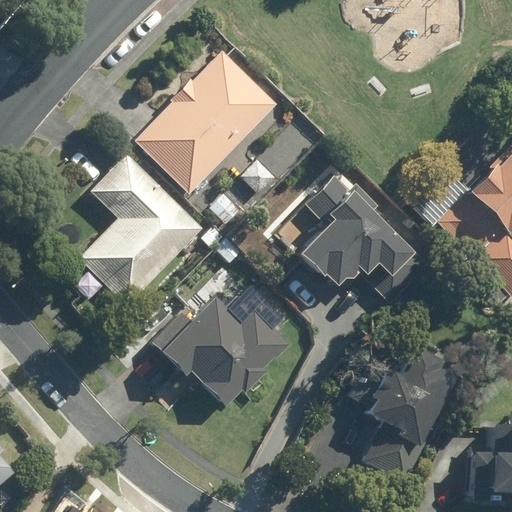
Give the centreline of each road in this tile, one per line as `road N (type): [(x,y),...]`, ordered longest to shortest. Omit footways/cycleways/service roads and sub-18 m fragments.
road 1 (residential): [(0,312),(142,470),(209,511)]
road 2 (residential): [(0,134),(118,0)]
